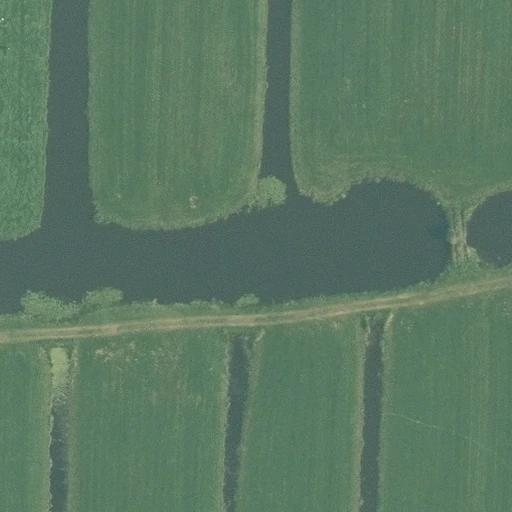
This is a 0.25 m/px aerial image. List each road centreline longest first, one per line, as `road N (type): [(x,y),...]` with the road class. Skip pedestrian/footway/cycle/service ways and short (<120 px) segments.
road 1 (track): [(0,339),(355,312),(511,289)]
road 2 (track): [(454,0),(466,296)]
